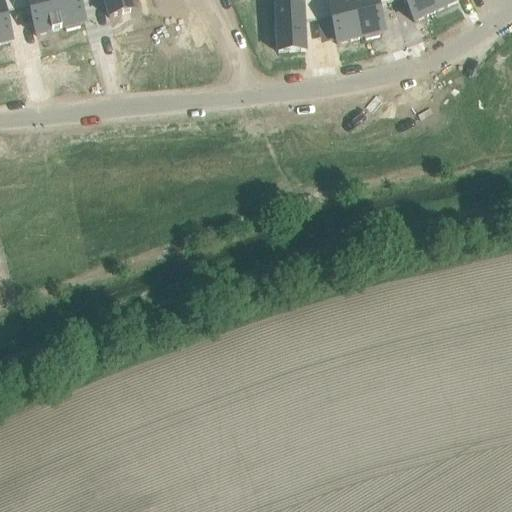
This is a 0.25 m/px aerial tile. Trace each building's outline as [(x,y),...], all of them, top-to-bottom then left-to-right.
[(0,0),(0,46),(12,44),(5,16),(17,12),(14,0),(0,0)] [(14,0),(17,12),(29,9),(37,38),(61,32),(53,0),(14,0)] [(53,0),(61,32),(65,31),(66,33),(80,29),(80,27),(85,25),(78,0),(53,0)] [(104,0),(109,19),(136,13),(132,0),(104,0)] [(275,0),(277,24),(274,25),(275,40),(278,40),(278,55),(306,53),(304,24),(318,23),(314,0),(275,0)] [(350,0),(314,0),(318,23),(331,20),(338,46),(360,40),(350,0)] [(389,0),(350,0),(360,40),(365,39),(365,42),(380,38),(379,36),(384,35),(378,9),(391,5),(389,0)] [(429,0),(389,0),(391,5),(402,0),(403,0),(415,24),(436,14),(429,0)] [(429,0),(436,14),(458,4),(456,0),(429,0)] [(128,511),(147,490),(68,424),(0,504),(0,511),(128,511)]
